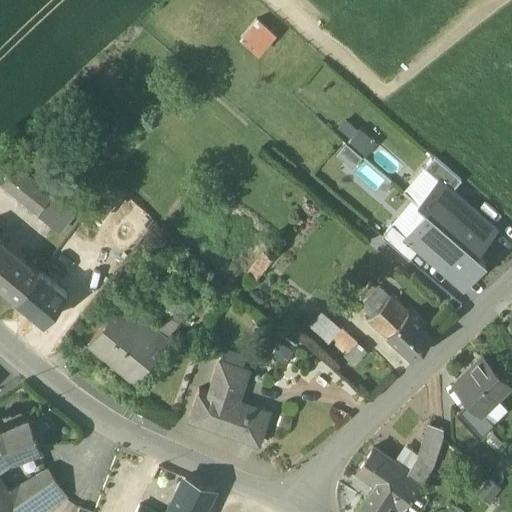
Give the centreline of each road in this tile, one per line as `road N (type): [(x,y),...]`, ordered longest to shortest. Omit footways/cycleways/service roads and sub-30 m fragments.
road 1 (residential): [(297,501),(130,434),(0,336)]
road 2 (residential): [(511,283),(325,458),(297,501)]
